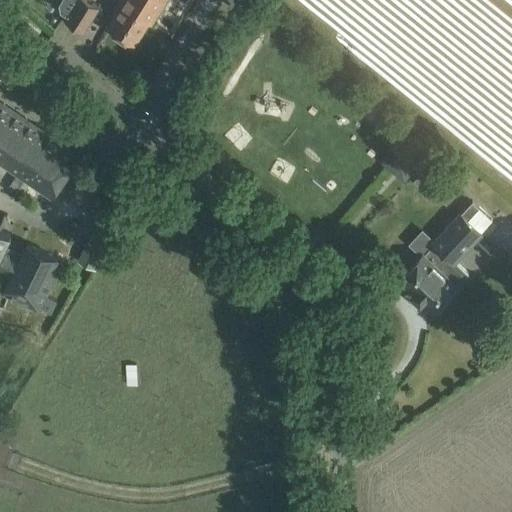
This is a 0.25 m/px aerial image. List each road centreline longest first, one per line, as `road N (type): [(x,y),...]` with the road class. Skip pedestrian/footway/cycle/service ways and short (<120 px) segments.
road 1 (unclassified): [(342,511),(335,344),(321,307),(301,273),(185,162),(163,111)]
road 2 (unclassified): [(163,111),(128,109),(0,4)]
road 3 (unclassified): [(163,111),(172,61),(209,0)]
